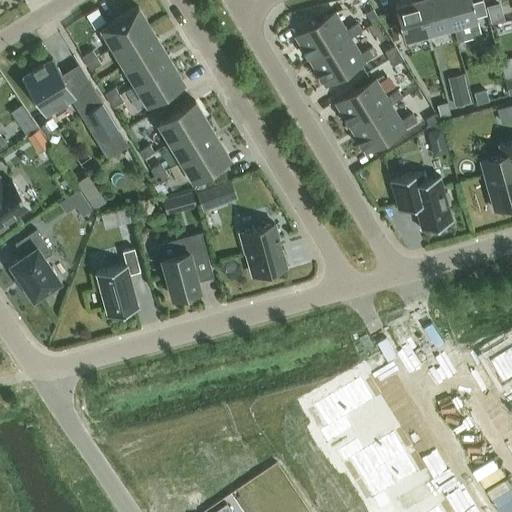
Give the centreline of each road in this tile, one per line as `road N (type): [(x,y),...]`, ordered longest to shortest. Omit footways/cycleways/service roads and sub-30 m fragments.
road 1 (residential): [(350,287),(175,0)]
road 2 (residential): [(350,287),(38,372)]
road 3 (residential): [(244,13),(399,274)]
road 4 (residential): [(488,511),(350,287)]
road 5 (residential): [(399,274),(511,466)]
road 6 (residential): [(38,372),(128,511)]
